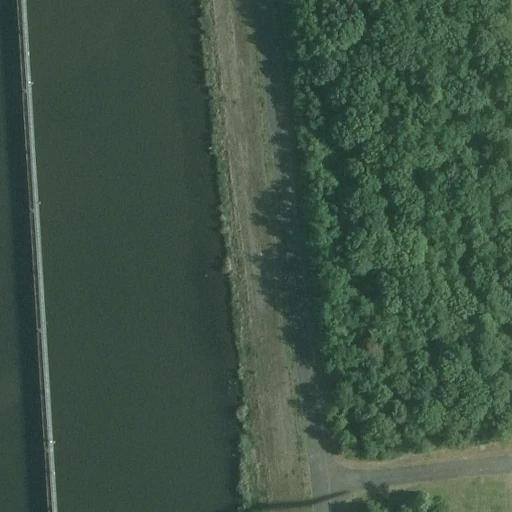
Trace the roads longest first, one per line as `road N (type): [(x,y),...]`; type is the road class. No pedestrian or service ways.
road 1 (unclassified): [(326,476),(266,0)]
road 2 (unclassified): [(326,476),(511,456)]
